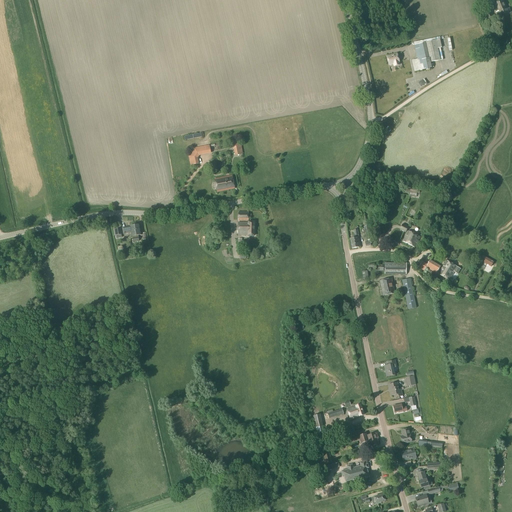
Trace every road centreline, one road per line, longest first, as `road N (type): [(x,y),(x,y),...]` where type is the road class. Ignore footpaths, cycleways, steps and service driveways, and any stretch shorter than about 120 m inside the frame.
road 1 (tertiary): [(0,237),(73,219),(177,213),(322,186)]
road 2 (tertiary): [(406,511),(353,292),(343,203)]
road 3 (track): [(346,253),(402,253),(432,289),(511,305)]
road 4 (tertiary): [(354,171),(372,122),(346,0)]
road 5 (track): [(489,51),(372,122)]
